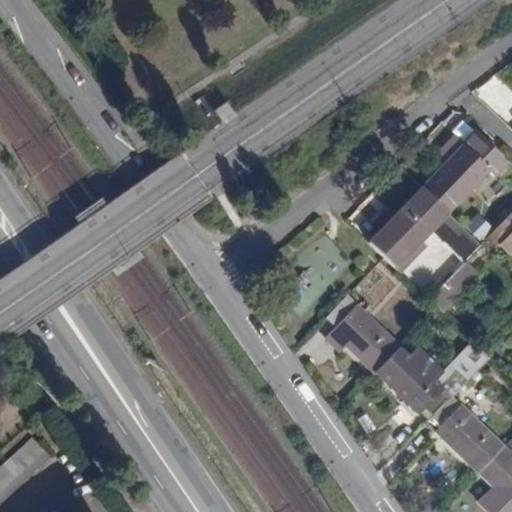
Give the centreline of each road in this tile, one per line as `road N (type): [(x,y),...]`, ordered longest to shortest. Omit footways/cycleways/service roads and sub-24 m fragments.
road 1 (secondary): [(447,0),(0,311)]
road 2 (primary): [(210,511),(0,183)]
road 3 (residential): [(204,276),(511,42)]
road 4 (residential): [(11,0),(55,74),(204,276)]
road 5 (primary): [(0,251),(188,511)]
road 6 (residential): [(204,276),(369,511)]
